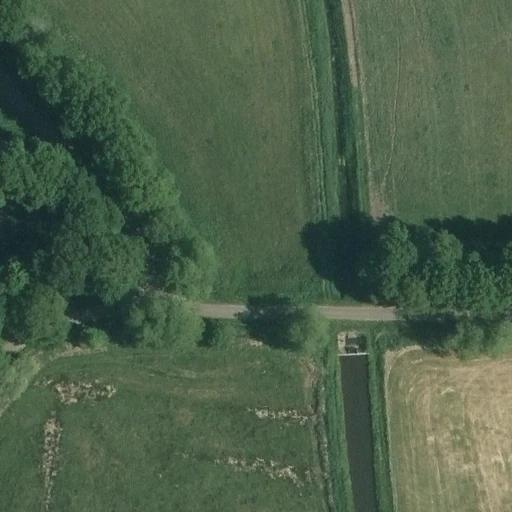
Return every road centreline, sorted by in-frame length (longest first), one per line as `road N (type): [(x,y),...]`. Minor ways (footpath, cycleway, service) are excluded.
road 1 (unclassified): [(511,315),(185,308),(152,272)]
road 2 (unclassified): [(152,272),(133,233),(0,80)]
road 3 (unclassified): [(0,359),(16,342),(126,309),(152,272)]
